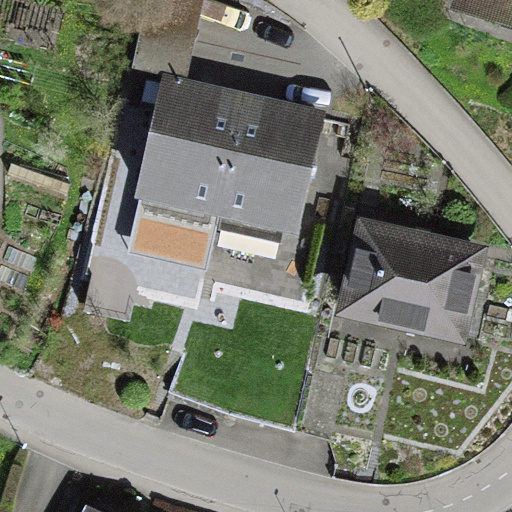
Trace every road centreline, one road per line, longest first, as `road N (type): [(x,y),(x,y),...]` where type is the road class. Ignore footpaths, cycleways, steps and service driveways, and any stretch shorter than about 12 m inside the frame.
road 1 (residential): [(0,390),(193,466),(366,511)]
road 2 (residential): [(511,205),(399,75),(310,0)]
